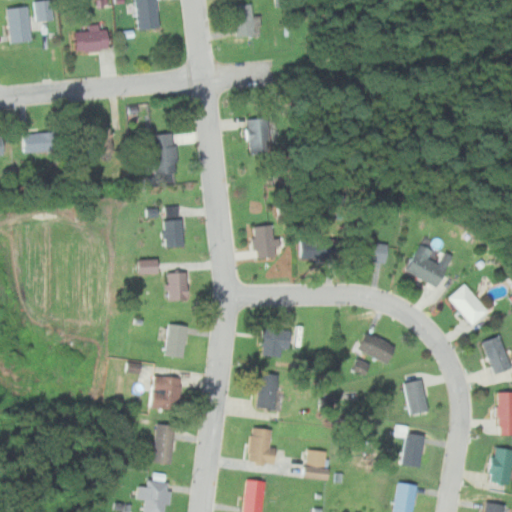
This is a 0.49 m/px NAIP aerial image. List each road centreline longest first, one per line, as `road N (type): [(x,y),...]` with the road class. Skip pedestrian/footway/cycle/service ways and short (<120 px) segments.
road 1 (residential): [(201,511),(229,296),(194,0)]
road 2 (residential): [(447,511),(461,395),(431,332),(410,313),(363,296),(229,296)]
road 3 (residential): [(0,97),(204,77)]
